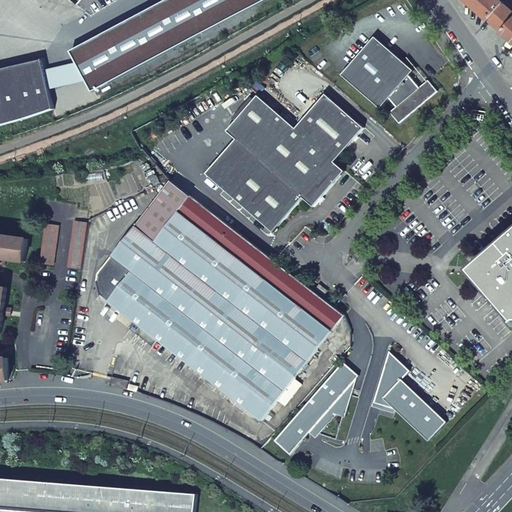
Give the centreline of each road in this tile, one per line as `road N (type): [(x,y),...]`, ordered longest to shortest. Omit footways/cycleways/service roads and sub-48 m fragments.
road 1 (tertiary): [(0,398),(86,398),(161,415),(330,511)]
road 2 (unclassified): [(321,257),(487,76)]
